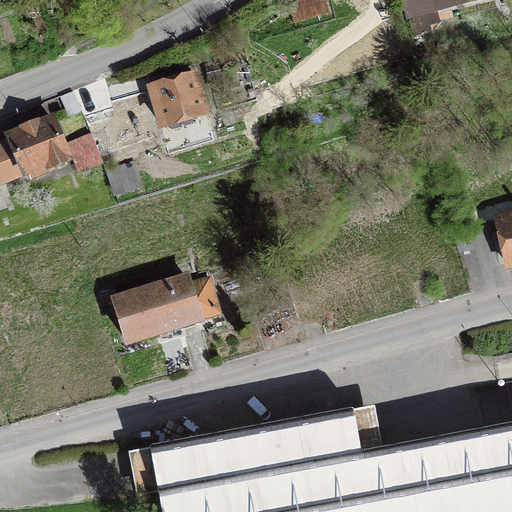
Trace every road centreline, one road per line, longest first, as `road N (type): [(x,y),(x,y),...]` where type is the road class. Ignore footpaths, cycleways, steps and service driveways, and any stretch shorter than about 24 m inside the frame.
road 1 (unclassified): [(511,305),(0,452)]
road 2 (tertiary): [(215,0),(0,102)]
